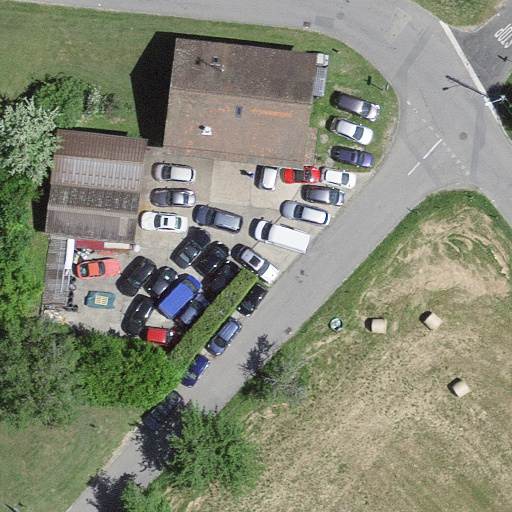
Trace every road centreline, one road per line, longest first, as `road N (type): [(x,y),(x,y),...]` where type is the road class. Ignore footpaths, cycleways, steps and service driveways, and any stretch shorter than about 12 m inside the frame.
road 1 (unclassified): [(468,131),(105,511)]
road 2 (unclassified): [(468,131),(409,43),(339,19),(185,0)]
